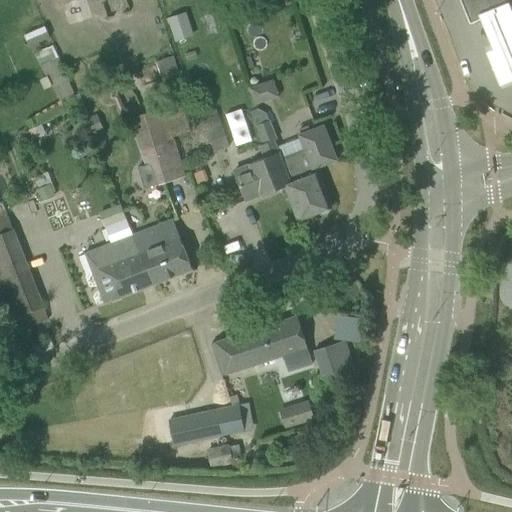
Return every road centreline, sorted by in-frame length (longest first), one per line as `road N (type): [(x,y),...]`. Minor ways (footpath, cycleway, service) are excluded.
road 1 (unclassified): [(355,237),(0,390)]
road 2 (tertiary): [(421,184),(417,295),(374,511)]
road 3 (tertiary): [(415,511),(448,299),(450,203)]
road 4 (unclassified): [(355,237),(366,196),(362,138),(316,0)]
road 5 (tertiary): [(414,50),(421,184)]
